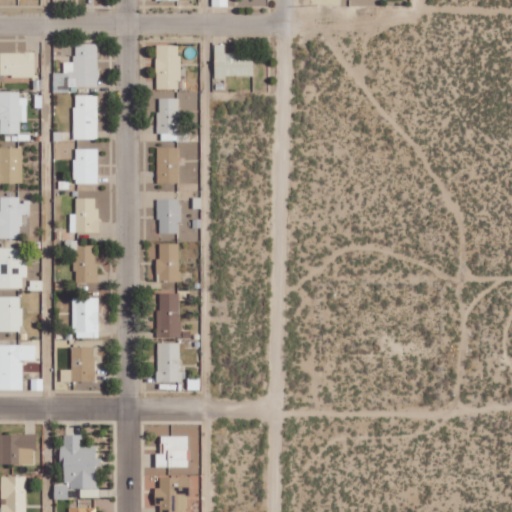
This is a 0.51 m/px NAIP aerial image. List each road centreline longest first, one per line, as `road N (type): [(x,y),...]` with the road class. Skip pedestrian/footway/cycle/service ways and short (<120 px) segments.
road 1 (residential): [(286,0),(271,511)]
road 2 (residential): [(127,511),(127,0)]
road 3 (residential): [(287,23),(0,22)]
road 4 (residential): [(273,409),(0,408)]
